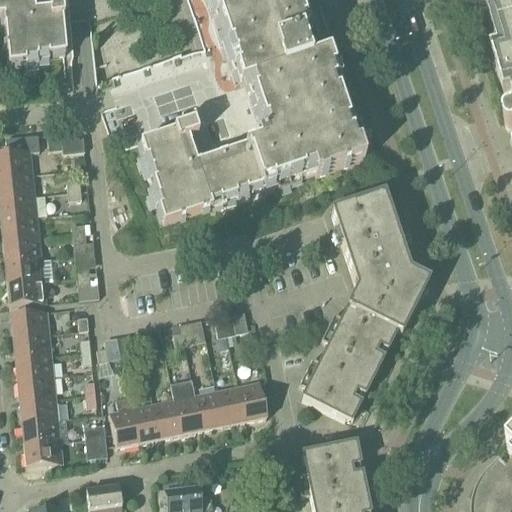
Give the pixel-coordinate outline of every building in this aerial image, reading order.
[(25,69),(24,64),(62,61),(64,61),(60,26),(62,26),(59,5),(47,6),(47,15),(34,17),(31,0),(205,0),(232,80),(236,78),(240,91),(245,88),(262,139),(256,141),(258,147),(195,168),(187,144),(197,140),(193,128),(171,135),(172,136),(138,147),(147,173),(144,175),(162,229),(313,179),(314,182),(363,166),(354,139),(367,135),(366,132),(368,131),(343,57),(342,58),(341,55),(308,65),(299,41),(310,38),(297,0),(0,0),(0,22),(2,22),(7,71),(25,69)] [(511,0),(474,0),(480,19),(487,16),(498,54),(491,56),(504,101),(511,99),(511,103),(511,117),(509,118),(508,119),(507,120),(505,121),(505,122),(504,123),(504,125),(503,126),(504,128),(504,130),(505,132),(506,133),(507,134),(508,135),(510,136),(511,136),(511,0)] [(0,160),(0,183),(31,180),(28,159),(38,158),(36,142),(4,145),(6,160),(0,160)] [(82,145),(60,147),(61,161),(83,159),(82,145)] [(60,147),(47,148),(48,157),(61,156),(60,147)] [(71,163),(72,176),(83,175),(82,162),(71,163)] [(0,183),(0,205),(33,202),(31,180),(0,183)] [(67,198),(79,197),(79,188),(66,189),(67,198)] [(79,197),(67,198),(67,207),(80,206),(79,197)] [(42,201),(33,202),(0,205),(0,227),(35,223),(35,222),(44,221),(42,201)] [(331,220),(347,269),(398,252),(384,208),(383,208),(376,205),(331,220)] [(0,227),(0,234),(1,249),(37,245),(35,223),(0,227)] [(71,241),(84,240),(83,231),(70,232),(71,241)] [(84,240),(71,241),(72,250),(85,249),(84,240)] [(1,249),(4,270),(39,266),(37,245),(1,249)] [(402,337),(424,295),(421,286),(407,279),(398,252),(347,269),(356,296),(346,315),(394,339),(402,336),(402,337)] [(4,270),(6,292),(42,288),(50,287),(48,265),(39,266),(4,270)] [(75,284),(88,283),(87,274),(74,275),(75,284)] [(88,283),(75,284),(76,293),(89,292),(88,283)] [(44,310),(42,288),(6,292),(8,314),(44,310)] [(394,339),(346,315),(341,324),(333,320),(320,346),(328,350),(324,360),(372,384),(394,339)] [(9,322),(11,345),(47,341),(45,318),(9,322)] [(87,336),(86,324),(77,325),(78,338),(87,336)] [(223,330),(226,343),(235,341),(232,328),(223,330)] [(226,343),(223,330),(215,332),(217,344),(226,343)] [(180,339),(183,351),(192,349),(189,337),(180,339)] [(183,351),(180,339),(172,341),(174,353),(183,351)] [(47,341),(11,345),(13,366),(49,362),(47,341)] [(89,358),(88,345),(79,346),(80,359),(89,358)] [(147,345),(138,347),(141,360),(150,358),(147,345)] [(141,360),(138,347),(129,349),(132,362),(141,360)] [(107,367),(104,354),(95,356),(98,368),(107,367)] [(89,358),(80,359),(81,371),(90,371),(89,358)] [(300,406),(331,421),(343,427),(351,424),(352,425),(372,384),(324,360),(319,369),(311,365),(297,391),(306,395),(300,406)] [(49,362),(13,366),(15,387),(52,384),(49,362)] [(52,384),(15,387),(18,409),(54,405),(52,384)] [(180,442),(201,438),(193,402),(190,387),(169,391),(172,407),(180,442)] [(84,402),(94,401),(92,388),(83,389),(84,402)] [(236,394),(243,430),(265,425),(258,389),(236,394)] [(222,434),(243,430),(236,394),(215,398),(222,434)] [(201,438),(222,434),(215,398),(193,402),(201,438)] [(94,401),(84,402),(86,415),(95,414),(94,401)] [(114,406),(116,418),(107,420),(115,456),(137,451),(130,415),(127,403),(114,406)] [(54,405),(18,409),(20,430),(56,427),(54,405)] [(158,447),(180,442),(172,407),(151,411),(158,447)] [(137,451),(158,447),(151,411),(130,415),(137,451)] [(56,427),(20,430),(22,452),(58,448),(66,447),(63,426),(56,427)] [(82,433),(83,446),(103,444),(102,431),(82,433)] [(103,444),(83,446),(84,465),(105,464),(103,444)] [(58,448),(22,452),(24,475),(61,471),(58,448)] [(310,511),(364,501),(355,457),(354,457),(348,453),(348,452),(300,462),(302,473),(294,475),(299,504),(308,501),(310,511)] [(511,511),(511,472),(506,480),(499,474),(485,488),(486,489),(483,492),(481,495),(479,498),(477,502),(475,505),(474,509),(473,511),(511,511)] [(119,511),(117,493),(84,498),(86,511),(119,511)] [(207,494),(196,495),(196,494),(164,498),(165,501),(162,503),(163,511),(166,511),(209,511),(208,507),(207,494)] [(365,511),(364,501),(310,511),(365,511)]
